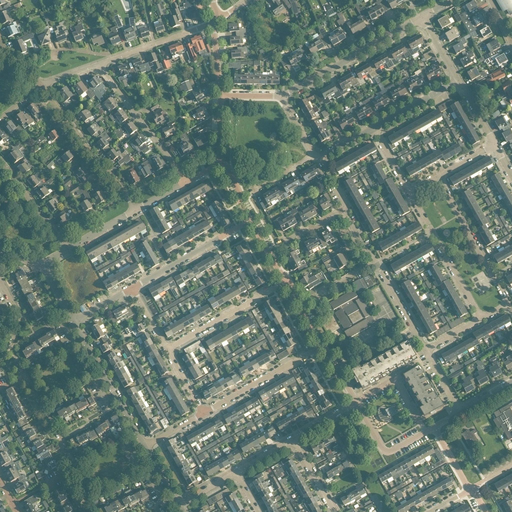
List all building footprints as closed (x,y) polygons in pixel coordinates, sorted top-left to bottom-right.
[(5,3),(4,0),(0,0),(0,5),(1,5),(3,10),(10,7),(8,2),(5,3)] [(185,0),(186,4),(183,4),(184,9),(195,8),(194,3),(198,3),(198,0),(185,0)] [(285,9),(284,8),(281,4),(279,1),(279,0),(271,0),(274,4),(275,4),(277,6),(272,10),(276,15),(280,13),(285,9)] [(286,0),(282,0),(289,9),(292,7),(286,0)] [(292,10),(294,15),(300,13),(298,10),(299,9),(297,4),(296,4),(295,0),(290,2),(292,7),(292,10)] [(374,9),(378,17),(381,15),(382,16),(383,15),(382,14),(384,13),(381,7),(384,5),(385,6),(381,0),(375,0),(377,2),(375,3),(377,7),(374,9)] [(392,9),(398,6),(394,0),(389,0),(387,1),(392,9)] [(511,0),(496,0),(503,11),(507,9),(510,14),(511,13),(511,0)] [(458,14),(462,21),(474,15),(476,14),(476,13),(475,14),(473,15),(472,12),(478,8),(476,6),(476,4),(475,1),(473,1),(471,2),(471,3),(466,6),(469,11),(459,16),(458,14)] [(170,19),(171,23),(173,28),(180,25),(179,22),(182,20),(181,18),(180,13),(176,4),(173,5),(175,11),(173,11),(171,12),(173,18),(170,19)] [(365,6),(360,9),(361,10),(365,17),(368,14),(372,20),(378,17),(374,9),(370,11),(368,7),(366,9),(365,6)] [(187,14),(185,14),(186,19),(188,19),(192,19),(192,20),(200,19),(199,14),(198,14),(197,9),(186,10),(187,14)] [(10,24),(14,23),(12,20),(10,21),(6,12),(4,13),(0,14),(0,17),(3,24),(7,23),(8,25),(10,24)] [(476,17),(474,15),(462,21),(469,34),(474,32),(476,31),(475,28),(473,29),(472,29),(469,23),(470,23),(474,21),(475,23),(477,26),(480,24),(481,24),(482,24),(485,22),(481,14),(476,17)] [(119,29),(123,27),(118,15),(114,17),(117,25),(119,29)] [(452,27),(449,21),(446,16),(439,20),(441,23),(440,24),(442,29),(448,25),(450,28),(449,28),(449,29),(452,27)] [(360,23),(356,26),(359,31),(366,27),(363,22),(362,19),(361,17),(360,17),(357,18),(360,23)] [(158,20),(159,24),(155,26),(157,33),(165,31),(162,23),(161,19),(158,20)] [(20,20),(14,23),(10,24),(12,27),(7,29),(9,34),(7,35),(8,38),(20,33),(17,26),(22,24),(20,20)] [(342,31),(345,29),(344,27),(341,22),(340,20),(337,22),(338,24),(342,31)] [(135,21),(130,22),(130,28),(124,30),(123,28),(122,29),(123,32),(127,42),(128,41),(137,38),(136,37),(136,36),(138,35),(137,31),(136,29),(135,23),(135,21)] [(54,32),(56,35),(59,42),(60,42),(60,43),(66,41),(65,39),(67,39),(66,37),(69,35),(63,22),(59,24),(60,26),(57,27),(58,31),(54,32)] [(353,35),(359,31),(356,26),(353,28),(350,23),(347,24),(347,25),(350,29),(353,35)] [(237,32),(237,35),(246,34),(246,29),(242,29),(241,27),(239,28),(239,24),(229,25),(230,32),(237,32)] [(77,32),(73,34),(76,42),(84,39),(82,36),(81,33),(85,32),(83,27),(82,25),(79,26),(75,28),(77,32)] [(117,34),(120,32),(119,29),(117,25),(115,25),(116,27),(110,29),(113,35),(108,37),(110,41),(110,40),(113,46),(121,42),(119,37),(118,37),(117,34)] [(137,28),(139,32),(140,31),(141,34),(143,38),(150,36),(147,29),(146,25),(138,28),(137,28)] [(42,46),(48,43),(51,42),(49,38),(53,37),(52,35),(50,30),(48,26),(44,28),(46,31),(45,32),(44,32),(42,33),(41,31),(37,33),(38,37),(40,41),(42,46)] [(106,39),(104,36),(100,26),(97,27),(100,34),(91,38),(92,40),(92,41),(94,45),(100,42),(101,45),(104,43),(103,40),(105,39),(106,39)] [(480,28),(476,31),(474,32),(476,35),(479,33),(480,33),(482,36),(483,38),(488,36),(492,34),(488,27),(485,29),(483,30),(482,27),(480,28)] [(339,42),(346,39),(339,28),(333,32),(334,32),(335,35),(339,42)] [(328,39),(326,36),(323,29),(320,31),(325,41),(328,39)] [(456,35),(453,30),(450,32),(445,34),(450,42),(459,36),(458,33),(458,34),(456,35)] [(322,42),(325,41),(320,31),(319,32),(320,34),(318,35),(319,36),(312,40),(318,51),(324,48),(320,40),(321,40),(322,42)] [(331,41),(332,43),(333,46),(339,42),(335,35),(334,32),(330,34),(326,36),(328,39),(329,38),(331,41)] [(23,40),(13,44),(16,50),(17,49),(19,55),(27,52),(23,43),(30,40),(28,34),(25,36),(20,38),(22,37),(23,40)] [(231,42),(230,42),(230,44),(231,44),(231,45),(236,45),(240,45),(240,44),(243,44),(243,41),(243,39),(247,39),(246,34),(237,35),(237,38),(235,38),(230,38),(231,42)] [(200,35),(195,37),(201,51),(202,54),(201,54),(201,56),(203,55),(208,53),(211,52),(208,45),(204,47),(203,42),(200,35)] [(419,36),(414,39),(418,46),(421,44),(424,49),(429,46),(426,40),(423,42),(420,35),(419,36)] [(191,45),(186,46),(193,62),(198,60),(195,53),(196,52),(197,53),(199,52),(200,55),(201,54),(202,54),(201,51),(195,37),(191,39),(192,41),(193,44),(191,45)] [(462,38),(459,40),(457,41),(459,44),(457,45),(453,47),(457,54),(460,53),(465,50),(463,46),(467,43),(465,40),(464,38),(462,38)] [(410,41),(408,42),(410,46),(411,48),(408,50),(412,56),(417,53),(417,52),(420,50),(418,46),(414,39),(411,41),(410,41)] [(304,43),(301,45),(305,52),(307,50),(308,50),(307,47),(308,47),(309,50),(311,53),(312,54),(318,51),(312,40),(309,42),(309,41),(305,43),(304,43)] [(489,44),(486,46),(490,53),(489,54),(491,57),(496,55),(498,54),(495,50),(496,50),(498,49),(500,48),(496,40),(493,42),(491,43),(489,44)] [(182,55),(182,54),(185,53),(184,50),(183,47),(181,43),(175,45),(178,53),(179,56),(182,55)] [(175,45),(169,48),(172,55),(173,57),(176,56),(176,58),(179,56),(178,53),(175,45)] [(293,53),(294,56),(298,62),(304,59),(302,56),(304,55),(304,56),(303,53),(305,52),(301,45),(299,47),(300,49),(293,53)] [(402,46),(396,49),(400,56),(403,54),(406,59),(412,56),(408,50),(406,51),(402,45),(402,46)] [(237,48),(238,48),(239,51),(237,51),(231,52),(232,59),(242,58),(244,58),(244,54),(244,53),(248,52),(247,47),(237,48)] [(393,51),(390,52),(392,56),(394,58),(391,60),(395,66),(400,63),(399,61),(402,59),(400,56),(396,49),(393,51)] [(464,55),(466,57),(460,61),(464,67),(467,66),(468,65),(472,63),(470,59),(474,57),(471,51),(466,53),(465,54),(463,55),(464,55)] [(155,53),(149,56),(151,62),(152,65),(154,65),(154,66),(156,70),(158,73),(162,71),(164,71),(161,64),(159,64),(157,58),(155,53)] [(491,57),(484,61),(487,65),(491,62),(492,65),(493,65),(494,64),(497,63),(499,67),(500,66),(502,68),(507,65),(506,62),(508,61),(504,54),(499,57),(498,55),(498,54),(496,55),(491,57)] [(386,64),(389,69),(395,66),(391,60),(388,61),(385,55),(384,56),(379,59),(383,66),(386,64)] [(290,56),(283,60),(287,66),(290,64),(289,64),(290,63),(292,66),(298,62),(294,56),(291,57),(290,56)] [(140,59),(133,62),(135,68),(135,69),(139,67),(140,71),(141,73),(147,71),(145,65),(142,65),(140,59)] [(380,67),(383,66),(379,59),(376,61),(376,60),(373,62),(376,68),(374,69),(377,76),(383,73),(380,67)] [(165,61),(162,62),(165,69),(171,67),(168,60),(166,61),(165,61)] [(430,67),(431,70),(435,77),(439,75),(442,74),(438,68),(440,66),(441,66),(438,62),(438,63),(439,64),(436,65),(434,66),(434,65),(430,67)] [(298,63),(289,67),(293,74),(301,69),(298,63)] [(130,70),(128,71),(127,70),(125,65),(118,68),(121,74),(123,77),(124,81),(125,80),(127,80),(133,77),(132,74),(130,70)] [(367,65),(362,69),(365,76),(369,74),(372,79),(374,78),(378,84),(381,83),(377,76),(374,69),(371,71),(368,65),(367,65)] [(435,77),(431,70),(430,67),(427,69),(425,67),(420,70),(423,76),(426,75),(429,81),(430,80),(435,77)] [(470,71),(467,73),(468,75),(469,80),(471,80),(472,81),(476,79),(478,77),(480,79),(487,76),(484,71),(479,74),(476,68),(470,71)] [(362,77),(365,76),(362,69),(359,70),(358,70),(356,72),(359,78),(356,79),(360,86),(365,83),(362,77)] [(412,76),(412,77),(418,87),(421,85),(424,84),(421,78),(423,76),(420,70),(414,73),(415,75),(412,77),(412,76)] [(479,84),(477,85),(479,89),(488,85),(505,76),(503,72),(502,73),(500,71),(496,73),(493,74),(494,77),(486,81),(485,79),(480,81),(481,82),(481,83),(479,84)] [(353,86),(354,89),(360,86),(356,79),(354,81),(353,79),(350,75),(344,79),(348,85),(351,84),(353,86)] [(418,87),(412,77),(412,76),(409,78),(408,76),(403,79),(402,80),(406,86),(409,85),(412,91),(413,90),(418,87)] [(93,79),(90,82),(93,86),(90,88),(96,95),(101,102),(104,99),(102,96),(102,95),(99,91),(103,89),(102,88),(104,86),(102,83),(99,79),(99,78),(98,78),(97,77),(93,79)] [(342,87),(339,89),(342,95),(348,92),(346,90),(350,88),(348,85),(344,79),(341,80),(338,82),(342,87)] [(400,88),(397,90),(401,97),(404,95),(407,94),(403,88),(406,86),(402,80),(397,83),(400,88)] [(181,84),(185,94),(193,91),(189,81),(181,84)] [(504,91),(498,94),(501,98),(505,96),(507,100),(511,98),(511,97),(509,92),(511,89),(511,85),(511,86),(509,82),(506,84),(501,86),(504,91)] [(96,95),(90,88),(88,90),(84,87),(81,83),(74,88),(77,92),(80,96),(86,92),(91,99),(96,95)] [(337,99),(342,95),(339,89),(336,90),(333,85),(332,85),(327,88),(331,95),(334,93),(337,99)] [(198,102),(201,101),(209,96),(204,88),(201,90),(200,87),(196,89),(193,91),(192,92),(198,102)] [(390,87),(385,90),(389,96),(391,94),(395,100),(401,97),(397,90),(393,92),(390,87)] [(72,96),(66,88),(59,93),(66,102),(71,98),(76,104),(78,103),(80,101),(76,95),(75,93),(72,96)] [(323,102),(324,105),(325,105),(330,102),(327,97),(331,95),(327,88),(324,90),(321,92),(324,97),(322,99),(321,99),(323,101),(323,102)] [(386,97),(389,96),(385,90),(379,93),(382,98),(379,100),(383,107),(387,105),(389,103),(386,97)] [(373,96),(368,99),(371,106),(374,104),(377,110),(378,110),(383,107),(379,100),(376,102),(373,96)] [(503,101),(500,102),(503,108),(506,107),(510,105),(511,104),(511,96),(511,97),(511,98),(507,100),(505,96),(501,98),(502,100),(503,101)] [(300,105),(302,110),(309,106),(308,103),(313,100),(311,97),(299,104),(299,105),(300,105)] [(115,102),(114,100),(112,98),(108,101),(104,104),(110,112),(114,109),(117,106),(118,106),(116,103),(117,103),(115,102)] [(363,104),(360,106),(361,109),(362,110),(366,117),(369,115),(372,113),(369,109),(369,107),(371,106),(368,99),(362,103),(363,104)] [(27,109),(36,120),(40,117),(38,114),(40,112),(39,110),(41,108),(39,105),(37,106),(35,102),(27,109)] [(461,108),(458,103),(454,105),(451,106),(451,107),(454,112),(461,108)] [(202,118),(208,115),(204,107),(200,110),(198,106),(191,110),(194,115),(195,115),(198,121),(201,119),(202,119),(202,118)] [(304,113),(306,116),(318,109),(316,106),(311,109),(309,106),(302,110),(304,113)] [(353,108),(350,109),(354,116),(357,114),(357,116),(360,120),(361,120),(366,117),(362,110),(361,109),(360,106),(357,108),(356,106),(353,108)] [(348,118),(344,119),(348,127),(352,125),(355,123),(351,117),(354,116),(350,109),(349,108),(344,111),(345,113),(348,118)] [(454,112),(457,118),(464,114),(461,108),(454,112)] [(92,117),(89,113),(90,112),(87,109),(77,117),(80,120),(82,118),(85,122),(90,118),(92,117)] [(161,124),(164,122),(165,122),(163,120),(164,120),(163,118),(160,114),(163,112),(161,109),(158,111),(154,114),(155,116),(153,118),(157,124),(160,122),(161,124)] [(314,114),(319,111),(318,109),(306,116),(307,118),(309,121),(316,118),(314,114)] [(122,123),(124,121),(128,118),(122,110),(117,114),(115,112),(116,111),(109,116),(113,121),(118,118),(122,123)] [(432,113),(437,120),(442,117),(438,110),(432,113)] [(22,126),(24,129),(28,126),(29,126),(34,122),(30,117),(29,116),(26,118),(25,116),(22,113),(16,118),(18,120),(17,120),(18,121),(22,126)] [(432,113),(427,116),(431,124),(437,120),(432,113)] [(467,119),(464,114),(457,118),(460,123),(467,119)] [(100,115),(95,120),(97,123),(98,124),(101,121),(102,122),(104,120),(103,118),(100,115)] [(503,129),(505,133),(511,129),(506,121),(509,120),(506,115),(504,117),(499,120),(495,122),(500,130),(503,129)] [(333,119),(335,123),(337,127),(338,127),(337,126),(339,124),(343,130),(343,129),(348,127),(344,119),(341,121),(338,116),(333,119)] [(425,127),(431,124),(427,116),(421,119),(425,127)] [(421,119),(416,122),(420,130),(425,127),(421,119)] [(460,123),(463,129),(470,125),(467,119),(460,123)] [(165,135),(167,138),(176,133),(172,125),(175,124),(173,120),(163,126),(167,124),(169,127),(163,130),(164,133),(164,134),(165,135)] [(313,128),(314,131),(326,124),(325,121),(320,124),(318,121),(311,125),(313,128)] [(5,126),(8,130),(10,134),(14,131),(17,136),(23,132),(19,126),(18,126),(19,127),(16,129),(11,122),(7,124),(8,125),(6,126),(5,126)] [(414,133),(420,130),(416,122),(410,126),(414,133)] [(92,136),(93,135),(97,132),(99,135),(104,131),(102,129),(100,130),(98,127),(99,127),(96,123),(93,125),(94,125),(92,127),(88,130),(92,136)] [(124,135),(123,134),(127,131),(130,135),(137,130),(135,128),(136,128),(133,123),(128,127),(126,124),(127,123),(114,133),(119,139),(124,135)] [(326,124),(314,131),(316,133),(318,136),(324,133),(328,130),(326,127),(328,126),(326,124)] [(203,146),(203,145),(208,142),(204,136),(208,134),(205,129),(206,128),(204,125),(196,129),(199,134),(193,137),(194,140),(195,139),(196,140),(195,141),(192,143),(194,148),(198,145),(199,147),(200,148),(203,146)] [(470,125),(463,129),(466,134),(474,130),(470,125)] [(410,126),(405,129),(409,136),(414,133),(410,126)] [(510,141),(511,145),(511,144),(511,128),(511,129),(505,133),(502,134),(507,143),(510,141)] [(399,132),(403,139),(409,136),(405,129),(399,132)] [(10,138),(8,136),(6,133),(4,135),(0,130),(0,142),(5,139),(7,141),(10,138)] [(328,130),(324,133),(318,136),(321,142),(320,142),(321,142),(331,136),(328,130)] [(467,136),(469,140),(477,136),(474,130),(466,134),(467,136)] [(50,135),(47,136),(49,139),(52,138),(54,141),(55,140),(59,138),(59,137),(55,131),(51,133),(49,134),(50,135)] [(103,150),(103,149),(108,146),(109,145),(106,141),(110,138),(109,136),(105,132),(103,134),(100,135),(101,136),(103,139),(101,140),(98,143),(98,144),(98,143),(103,149),(102,149),(103,150)] [(399,132),(394,135),(398,142),(403,139),(399,132)] [(181,139),(184,144),(180,146),(181,147),(177,150),(181,157),(189,153),(188,151),(194,148),(189,140),(185,133),(182,135),(184,138),(181,139)] [(391,142),(388,144),(392,150),(396,148),(394,144),(398,142),(394,135),(388,138),(391,142)] [(148,147),(146,144),(145,145),(144,144),(145,143),(146,142),(141,136),(137,139),(135,140),(133,141),(134,142),(132,143),(135,147),(137,146),(141,152),(142,152),(148,147)] [(473,145),(480,141),(477,136),(469,140),(470,141),(473,145)] [(371,154),(372,153),(377,151),(372,143),(367,147),(371,154)] [(20,144),(13,149),(11,151),(13,153),(9,156),(15,164),(24,157),(19,150),(22,148),(20,144)] [(458,145),(452,148),(456,155),(462,152),(458,145)] [(367,147),(361,150),(365,157),(371,154),(367,147)] [(450,158),(456,155),(452,148),(447,151),(450,158)] [(119,161),(128,155),(129,153),(127,150),(122,154),(119,151),(116,153),(114,149),(110,152),(107,155),(109,158),(111,156),(114,160),(117,158),(119,161)] [(360,160),(365,157),(361,150),(356,153),(360,160)] [(61,158),(57,162),(59,164),(64,160),(66,163),(69,162),(70,163),(73,161),(71,159),(74,157),(70,151),(62,158),(61,158)] [(438,161),(443,158),(441,154),(439,151),(434,154),(438,161)] [(445,161),(450,158),(447,151),(441,154),(443,158),(445,161)] [(356,153),(350,156),(354,163),(360,160),(356,153)] [(434,154),(428,157),(432,164),(438,161),(434,154)] [(119,161),(118,162),(120,166),(124,163),(125,162),(126,164),(127,163),(131,160),(130,158),(128,155),(119,161)] [(156,155),(150,159),(152,162),(154,167),(157,171),(164,167),(163,166),(166,164),(159,155),(156,157),(156,155)] [(349,166),(354,163),(350,156),(345,159),(349,166)] [(427,167),(432,164),(428,157),(423,160),(427,167)] [(488,169),(493,166),(492,164),(493,164),(488,157),(483,160),(488,169)] [(26,159),(23,161),(22,162),(23,165),(18,169),(23,175),(32,168),(28,163),(28,162),(26,159)] [(345,159),(339,162),(343,169),(349,166),(345,159)] [(421,170),(427,167),(423,160),(417,163),(421,170)] [(483,160),(477,163),(482,170),(483,172),(485,171),(484,169),(487,167),(488,169),(483,160)] [(52,161),(51,162),(47,166),(51,171),(53,170),(51,167),(55,164),(52,161)] [(140,171),(142,174),(145,178),(151,174),(148,168),(151,167),(148,161),(142,164),(144,169),(140,171)] [(339,162),(334,165),(338,173),(338,172),(340,175),(345,172),(343,169),(339,162)] [(416,174),(421,170),(417,163),(412,166),(416,174)] [(477,163),(472,166),(476,174),(482,170),(477,163)] [(374,172),(374,174),(381,169),(378,164),(371,168),(374,172)] [(315,166),(308,170),(313,179),(317,176),(318,179),(324,176),(321,169),(318,171),(315,166)] [(409,174),(410,177),(416,174),(412,166),(406,169),(409,174)] [(472,166),(466,169),(470,177),(476,174),(472,166)] [(83,168),(78,172),(75,174),(82,183),(87,179),(85,176),(88,173),(83,168)] [(139,181),(137,177),(135,173),(136,172),(134,169),(131,171),(132,174),(128,176),(132,185),(139,181)] [(385,175),(381,169),(374,174),(378,179),(385,175)] [(465,180),(470,177),(466,169),(461,173),(465,180)] [(304,179),(301,180),(305,187),(311,184),(309,181),(313,179),(308,170),(301,174),(304,179)] [(461,173),(455,176),(459,183),(465,180),(461,173)] [(34,177),(33,175),(30,177),(31,179),(28,181),(31,185),(32,185),(34,188),(37,186),(39,188),(45,183),(42,180),(41,181),(39,178),(40,177),(37,174),(34,177)] [(494,184),(501,180),(498,174),(491,178),(494,184)] [(381,185),(384,183),(388,180),(385,175),(378,179),(381,185)] [(459,183),(455,176),(450,179),(454,186),(459,183)] [(302,189),(305,187),(301,180),(299,182),(298,180),(296,177),(289,181),(294,189),(298,187),(299,190),(302,189)] [(72,182),(69,179),(62,184),(66,188),(72,182)] [(344,183),(347,189),(354,185),(354,184),(351,179),(344,183)] [(391,179),(388,180),(384,183),(387,189),(394,184),(391,179)] [(497,189),(504,185),(501,180),(494,184),(497,189)] [(97,200),(95,201),(97,205),(103,202),(104,202),(104,201),(105,200),(100,192),(98,187),(99,187),(96,181),(89,184),(93,191),(94,189),(97,194),(94,195),(97,200)] [(292,195),(290,192),(294,189),(289,181),(282,185),(285,190),(282,191),(286,198),(292,195)] [(208,182),(202,185),(206,193),(212,190),(208,182)] [(50,194),(48,191),(51,189),(50,188),(48,186),(46,183),(45,183),(39,188),(41,187),(42,189),(41,190),(37,193),(42,200),(46,196),(50,194)] [(387,189),(390,194),(397,190),(394,184),(387,189)] [(72,195),(77,191),(81,189),(81,188),(79,185),(71,190),(69,191),(72,195)] [(197,188),(201,196),(206,193),(202,185),(197,188)] [(347,189),(350,194),(358,190),(354,185),(347,189)] [(500,195),(508,191),(504,185),(497,189),(500,195)] [(83,194),(86,198),(87,200),(90,198),(85,188),(81,191),(83,194)] [(197,188),(191,192),(195,199),(201,196),(197,188)] [(277,188),(270,192),(275,200),(279,198),(280,201),(286,198),(282,191),(280,193),(277,188)] [(350,194),(353,200),(361,196),(358,190),(350,194)] [(390,194),(393,199),(400,195),(397,190),(390,194)] [(462,195),(465,200),(473,196),(469,190),(467,192),(462,195)] [(500,195),(503,200),(511,196),(508,191),(500,195)] [(195,199),(191,192),(186,195),(190,202),(195,199)] [(263,202),(260,204),(264,210),(267,209),(269,207),(270,207),(273,206),(276,203),(275,200),(270,192),(263,196),(265,199),(266,201),(263,202)] [(51,202),(47,206),(52,213),(58,208),(55,204),(58,202),(59,202),(61,200),(59,199),(56,195),(56,194),(51,198),(50,199),(51,202)] [(319,202),(321,206),(323,211),(330,207),(327,202),(330,200),(327,194),(321,197),(322,200),(319,202)] [(186,195),(180,198),(184,205),(190,202),(186,195)] [(393,199),(389,202),(393,207),(396,205),(403,201),(400,195),(393,199)] [(353,200),(357,205),(364,201),(361,196),(353,200)] [(465,200),(468,206),(476,201),(473,196),(465,200)] [(507,206),(511,202),(511,198),(511,196),(503,200),(507,206)] [(179,208),(184,205),(180,198),(175,201),(179,208)] [(83,210),(84,209),(85,212),(92,208),(88,201),(85,203),(81,205),(83,209),(83,210)] [(169,204),(171,207),(172,210),(173,212),(179,208),(175,201),(169,204)] [(211,205),(213,210),(214,211),(222,207),(218,201),(211,205)] [(305,210),(310,218),(317,214),(314,209),(317,208),(313,201),(307,205),(309,208),(305,210)] [(360,211),(367,207),(364,201),(357,205),(360,211)] [(396,205),(393,207),(396,213),(399,210),(407,206),(403,201),(396,205)] [(476,201),(468,206),(472,211),(479,207),(476,201)] [(410,212),(407,206),(399,210),(402,216),(410,212)] [(153,217),(160,213),(157,207),(150,212),(153,217)] [(214,211),(217,216),(225,212),(222,207),(214,211)] [(299,207),(293,211),(297,217),(299,215),(303,222),(310,218),(305,210),(301,212),(299,207)] [(360,211),(363,216),(370,212),(367,207),(360,211)] [(472,211),(475,217),(482,212),(479,207),(472,211)] [(59,212),(57,213),(57,214),(59,216),(61,218),(63,221),(60,223),(62,226),(70,220),(68,217),(69,216),(69,215),(69,214),(68,214),(67,214),(66,214),(64,212),(62,209),(59,212)] [(285,219),(290,227),(297,223),(294,219),(297,217),(293,211),(287,214),(289,217),(285,219)] [(217,216),(220,222),(228,218),(225,212),(217,216)] [(363,216),(366,222),(373,218),(370,212),(363,216)] [(475,217),(478,222),(485,218),(482,212),(475,217)] [(160,213),(153,217),(156,223),(164,219),(160,213)] [(205,218),(200,221),(201,224),(206,232),(208,231),(211,229),(211,227),(209,225),(205,218)] [(231,223),(228,218),(220,222),(224,227),(231,223)] [(280,218),(278,219),(274,221),(277,228),(280,226),(283,231),(290,227),(285,219),(281,221),(280,218)] [(366,222),(369,228),(377,223),(373,218),(366,222)] [(485,218),(478,222),(481,227),(485,225),(488,223),(485,218)] [(164,219),(156,223),(159,228),(167,224),(164,219)] [(206,232),(201,224),(200,221),(197,223),(199,225),(196,227),(200,235),(204,233),(204,234),(206,232)] [(138,223),(136,225),(140,233),(146,229),(142,222),(138,224),(138,223)] [(380,229),(377,223),(369,228),(372,233),(377,231),(380,229)] [(416,233),(422,230),(417,223),(412,226),(416,233)] [(167,224),(159,228),(162,234),(170,230),(167,224)] [(140,233),(136,225),(134,226),(131,228),(135,236),(140,233)] [(485,225),(481,227),(478,229),(481,235),(488,231),(485,225)] [(412,226),(406,229),(411,236),(416,233),(412,226)] [(196,227),(190,230),(195,239),(197,237),(200,235),(196,227)] [(127,230),(125,231),(130,239),(135,236),(131,228),(127,230)] [(405,239),(411,236),(406,229),(401,232),(405,239)] [(190,230),(185,234),(189,241),(193,239),(193,240),(195,239),(190,230)] [(331,235),(328,230),(321,234),(324,238),(327,242),(330,240),(331,243),(337,240),(333,234),(331,235)] [(124,242),(130,239),(125,231),(123,232),(123,233),(120,235),(124,242)] [(488,231),(481,235),(484,240),(491,236),(488,231)] [(399,242),(405,239),(401,232),(395,235),(399,242)] [(189,241),(185,234),(179,237),(184,245),(186,244),(186,243),(189,241)] [(124,242),(120,235),(116,236),(114,237),(119,245),(124,242)] [(394,246),(399,242),(395,235),(390,238),(394,246)] [(317,236),(311,240),(315,249),(319,247),(320,249),(326,246),(322,240),(320,241),(317,236)] [(491,236),(484,240),(487,246),(494,242),(491,236)] [(112,239),(109,241),(113,248),(115,251),(120,248),(119,245),(114,237),(112,238),(112,239)] [(179,237),(174,240),(178,247),(182,245),(182,246),(184,245),(179,237)] [(388,249),(394,246),(390,238),(384,241),(388,249)] [(174,240),(168,243),(173,251),(175,250),(175,249),(178,247),(174,240)] [(312,251),(315,249),(311,240),(304,243),(307,248),(305,250),(308,256),(314,253),(312,251)] [(113,248),(109,241),(105,243),(105,242),(103,243),(108,251),(113,248)] [(383,252),(388,249),(384,241),(379,245),(383,252)] [(139,246),(143,252),(150,247),(147,242),(142,244),(139,246)] [(108,251),(103,243),(101,244),(101,245),(98,247),(102,254),(108,251)] [(171,252),(173,251),(168,243),(163,246),(167,254),(168,253),(167,253),(171,252)] [(239,252),(239,254),(247,249),(244,244),(236,248),(239,252)] [(429,244),(424,247),(428,254),(434,251),(429,244)] [(102,254),(98,247),(94,249),(94,248),(92,249),(97,258),(102,254)] [(150,247),(143,252),(146,257),(153,253),(150,247)] [(286,257),(290,264),(299,259),(296,255),(299,253),(296,247),(290,251),(291,254),(286,257)] [(423,257),(428,254),(424,247),(418,250),(423,257)] [(92,249),(90,251),(87,253),(91,261),(97,258),(92,249)] [(239,254),(243,259),(250,255),(247,249),(239,254)] [(334,259),(337,265),(340,269),(348,265),(341,253),(341,254),(339,252),(340,252),(339,250),(339,251),(338,250),(321,259),(327,270),(330,268),(327,263),(334,259)] [(418,250),(413,253),(417,260),(423,257),(418,250)] [(504,260),(509,257),(505,250),(499,253),(504,260)] [(146,257),(149,263),(156,258),(153,253),(146,257)] [(213,257),(217,264),(218,264),(220,266),(224,264),(223,261),(218,253),(213,257)] [(412,264),(417,260),(413,253),(407,256),(412,264)] [(504,260),(499,253),(494,256),(498,264),(504,260)] [(250,255),(243,259),(246,265),(253,260),(250,255)] [(406,267),(411,264),(412,264),(407,256),(402,259),(406,267)] [(207,260),(212,267),(217,264),(213,257),(207,260)] [(159,264),(156,258),(149,263),(152,268),(159,264)] [(299,259),(290,264),(294,271),(299,268),(301,271),(307,267),(304,261),(301,263),(299,259)] [(401,270),(406,267),(402,259),(396,263),(401,270)] [(206,270),(212,267),(207,260),(202,263),(206,270)] [(246,265),(249,270),(256,266),(253,260),(246,265)] [(85,261),(66,271),(73,285),(74,284),(78,293),(72,296),(77,307),(88,301),(86,299),(88,298),(85,290),(97,284),(94,277),(92,278),(87,269),(89,268),(85,261)] [(201,273),(206,270),(202,263),(196,266),(201,273)] [(391,266),(395,273),(401,270),(396,263),(391,266)] [(141,271),(139,268),(138,265),(136,264),(131,267),(135,274),(141,271)] [(14,280),(11,281),(13,285),(19,282),(18,281),(27,276),(29,276),(28,274),(26,275),(23,270),(21,271),(18,266),(13,269),(15,272),(12,274),(14,278),(13,279),(14,280)] [(196,266),(191,269),(195,277),(201,273),(196,266)] [(249,270),(252,276),(259,271),(256,266),(249,270)] [(432,275),(439,271),(436,266),(429,270),(432,275)] [(130,278),(135,274),(131,267),(125,270),(130,278)] [(190,280),(195,277),(191,269),(186,272),(190,280)] [(125,270),(120,273),(124,281),(130,278),(125,270)] [(259,271),(252,276),(250,277),(251,278),(252,279),(253,278),(255,281),(262,277),(259,271)] [(432,275),(435,281),(443,277),(439,271),(432,275)] [(184,283),(190,280),(186,272),(180,275),(184,283)] [(314,288),(313,287),(327,280),(324,276),(322,272),(316,276),(312,278),(310,274),(303,278),(304,279),(300,281),(304,288),(305,288),(308,286),(310,290),(314,288)] [(21,286),(29,282),(27,279),(31,276),(29,273),(28,274),(29,276),(27,276),(18,281),(19,282),(21,286)] [(120,273),(115,276),(119,284),(124,281),(120,273)] [(174,279),(179,286),(184,283),(180,275),(174,279)] [(363,278),(360,280),(365,290),(369,287),(369,288),(374,285),(373,283),(376,282),(374,279),(373,278),(373,277),(372,275),(369,276),(368,275),(363,278)] [(119,284),(115,276),(109,279),(113,287),(119,284)] [(258,287),(261,285),(266,282),(262,277),(255,281),(258,287)] [(439,286),(441,285),(446,282),(443,277),(435,281),(439,286)] [(172,278),(166,281),(170,288),(172,291),(175,297),(177,296),(178,295),(175,289),(177,288),(176,285),(174,282),(172,278)] [(103,282),(105,286),(108,290),(113,287),(109,279),(103,282)] [(365,290),(360,280),(359,279),(352,283),(355,288),(359,294),(365,290)] [(441,285),(445,290),(452,286),(449,280),(446,282),(441,285)] [(170,288),(166,281),(160,284),(165,292),(170,288)] [(236,284),(237,286),(241,294),(247,291),(241,281),(236,284)] [(402,285),(405,291),(412,286),(409,281),(406,283),(402,285)] [(21,286),(23,289),(16,293),(18,297),(24,294),(23,292),(32,287),(32,288),(34,287),(33,285),(31,286),(29,282),(21,286)] [(160,284),(155,287),(159,295),(165,292),(160,284)] [(235,284),(230,287),(232,290),(236,297),(241,294),(237,286),(237,287),(235,284)] [(26,298),(34,294),(32,290),(36,288),(34,285),(33,285),(34,287),(32,288),(32,287),(23,292),(24,294),(26,298)] [(415,292),(412,286),(405,291),(408,296),(415,292)] [(445,290),(448,296),(455,291),(452,286),(445,290)] [(155,287),(149,291),(154,298),(155,301),(161,297),(159,295),(155,287)] [(236,297),(232,290),(230,287),(225,290),(226,293),(230,300),(236,297)] [(370,327),(369,326),(372,324),(375,322),(371,315),(361,298),(359,299),(354,290),(330,304),(334,310),(336,309),(337,312),(335,313),(346,331),(344,332),(348,339),(355,334),(370,327)] [(448,296),(451,301),(458,297),(455,291),(448,296)] [(408,296),(411,302),(418,297),(415,292),(408,296)] [(219,306),(225,303),(221,296),(219,293),(214,296),(215,299),(219,306)] [(226,293),(221,296),(225,303),(230,300),(226,293)] [(38,300),(41,298),(40,296),(36,298),(34,294),(26,298),(28,301),(24,303),(25,305),(28,304),(37,299),(38,300)] [(422,303),(418,297),(411,302),(414,307),(422,303)] [(449,305),(452,304),(454,307),(461,302),(458,297),(451,301),(448,303),(449,305)] [(25,305),(26,307),(29,305),(31,310),(39,305),(37,302),(41,300),(41,298),(38,300),(37,299),(28,304),(25,305)] [(210,302),(211,305),(214,309),(219,306),(215,299),(210,302)] [(265,304),(268,310),(276,305),(275,303),(274,303),(272,300),(265,304)] [(454,307),(457,312),(464,308),(461,302),(454,307)] [(414,307),(417,313),(425,308),(422,303),(414,307)] [(43,311),(46,310),(45,308),(42,310),(39,305),(31,310),(33,313),(30,315),(31,317),(33,315),(34,316),(42,311),(43,311)] [(200,305),(195,308),(195,309),(197,311),(201,319),(206,316),(202,308),(200,305)] [(208,305),(202,308),(206,316),(212,313),(208,305)] [(277,307),(276,305),(268,310),(271,315),(278,311),(276,307),(277,307)] [(125,306),(119,309),(123,316),(126,314),(127,316),(128,318),(129,317),(134,315),(130,309),(130,310),(128,311),(125,307),(125,306)] [(428,314),(425,308),(417,313),(421,318),(428,314)] [(460,318),(462,316),(467,313),(464,308),(457,312),(460,318)] [(114,324),(121,320),(124,318),(123,316),(119,309),(113,312),(115,316),(114,317),(114,316),(111,318),(112,320),(114,324)] [(49,315),(47,311),(46,310),(43,311),(42,311),(34,316),(33,315),(31,317),(32,318),(34,317),(37,321),(44,317),(45,318),(44,318),(44,319),(50,315),(49,315)] [(195,322),(201,319),(197,311),(191,315),(195,322)] [(280,314),(278,311),(271,315),(274,320),(282,316),(281,314),(280,314)] [(421,318),(424,324),(431,319),(428,314),(421,318)] [(190,325),(195,322),(191,315),(186,318),(190,325)] [(501,318),(505,325),(510,322),(506,315),(501,318)] [(276,324),(277,326),(284,322),(282,318),(283,318),(282,316),(274,320),(271,322),(272,326),(276,324)] [(93,321),(94,322),(94,323),(95,322),(97,325),(91,328),(94,334),(101,330),(105,328),(99,317),(93,321)] [(257,323),(254,318),(251,319),(250,317),(250,318),(247,320),(246,319),(244,320),(249,328),(251,333),(254,331),(251,327),(254,325),(254,324),(257,323)] [(190,325),(186,318),(180,321),(184,328),(190,325)] [(501,318),(495,321),(499,329),(505,325),(501,318)] [(434,325),(431,319),(424,324),(427,329),(434,325)] [(243,331),(249,328),(244,320),(242,321),(242,322),(239,324),(243,331)] [(179,331),(184,328),(180,321),(175,324),(179,331)] [(494,332),(499,329),(495,321),(490,324),(494,332)] [(277,326),(280,331),(288,327),(287,325),(286,325),(284,322),(277,326)] [(133,325),(125,330),(128,335),(130,334),(133,332),(136,330),(138,334),(139,336),(146,333),(144,330),(145,330),(142,324),(137,326),(136,327),(135,324),(136,324),(135,324),(133,325)] [(173,335),(179,331),(175,324),(169,327),(173,335)] [(243,331),(239,324),(236,326),(235,325),(233,326),(238,334),(243,331)] [(490,324),(484,328),(488,335),(494,332),(490,324)] [(173,335),(169,327),(168,325),(162,328),(168,338),(173,335)] [(430,335),(434,332),(437,331),(434,325),(427,329),(430,335)] [(238,334),(233,326),(231,327),(232,328),(228,330),(232,337),(238,334)] [(283,337),(291,333),(289,329),(288,327),(280,331),(278,333),(281,338),(283,337)] [(484,328),(479,331),(483,338),(484,341),(490,338),(488,335),(484,328)] [(48,329),(46,330),(48,333),(49,332),(53,341),(54,341),(56,343),(57,343),(57,341),(60,340),(58,336),(54,329),(49,331),(48,329)] [(49,332),(48,333),(46,330),(44,331),(46,334),(43,336),(49,346),(48,344),(52,342),(54,345),(56,343),(54,341),(53,341),(49,332)] [(101,330),(94,334),(98,340),(102,338),(102,339),(103,342),(109,339),(105,332),(103,333),(101,330)] [(234,340),(232,337),(228,330),(225,332),(224,331),(222,333),(227,340),(228,343),(234,340)] [(473,334),(475,337),(477,341),(483,338),(479,331),(473,334)] [(137,339),(140,345),(143,343),(150,339),(147,333),(140,338),(137,339)] [(227,340),(222,333),(220,334),(221,334),(217,336),(221,344),(227,340)] [(293,336),(291,333),(283,337),(286,342),(294,338),(293,336)] [(37,336),(36,337),(38,340),(38,339),(43,348),(45,351),(47,350),(46,348),(49,346),(43,336),(39,339),(37,336)] [(221,344),(217,336),(214,338),(213,338),(211,339),(216,347),(221,344)] [(36,342),(33,344),(37,351),(42,349),(43,351),(44,351),(44,352),(45,351),(43,348),(38,339),(38,340),(36,337),(34,338),(36,342)] [(479,344),(477,341),(475,337),(469,340),(473,347),(479,344)] [(292,346),(295,345),(297,344),(297,343),(295,340),(296,340),(294,338),(286,342),(290,348),(287,349),(286,350),(289,356),(292,354),(292,355),(296,352),(294,349),(292,346)] [(109,339),(103,342),(104,342),(106,344),(100,347),(104,353),(110,350),(111,352),(114,351),(110,345),(112,344),(109,339)] [(150,339),(143,343),(140,345),(143,350),(146,348),(146,349),(153,344),(150,339)] [(207,351),(210,350),(216,347),(211,339),(209,340),(210,341),(207,342),(206,342),(206,343),(207,344),(204,345),(207,351)] [(363,390),(367,388),(418,359),(407,339),(352,371),(363,390)] [(469,340),(464,343),(468,350),(473,347),(469,340)] [(27,343),(25,344),(27,347),(28,347),(32,356),(33,355),(35,358),(36,357),(34,353),(37,351),(33,344),(29,346),(27,343)] [(468,350),(464,343),(458,346),(462,353),(468,350)] [(33,358),(33,359),(35,358),(33,355),(32,356),(28,347),(27,347),(25,344),(23,345),(26,349),(22,351),(28,361),(33,358)] [(153,344),(146,349),(149,354),(157,350),(153,344)] [(463,354),(462,353),(458,346),(453,349),(457,357),(463,354)] [(452,360),(457,357),(453,349),(447,352),(452,360)] [(151,356),(152,360),(160,355),(157,350),(149,354),(147,356),(148,358),(151,356)] [(267,354),(271,361),(276,358),(272,351),(267,354)] [(107,357),(110,362),(117,357),(114,352),(111,354),(106,356),(107,357)] [(442,356),(446,363),(449,361),(451,364),(453,363),(452,360),(447,352),(442,356)] [(511,353),(508,356),(501,359),(508,370),(511,367),(511,353)] [(190,354),(187,355),(183,358),(186,363),(193,359),(190,354)] [(265,364),(271,361),(267,354),(261,357),(265,364)] [(160,355),(152,360),(155,365),(163,361),(160,355)] [(492,363),(491,363),(493,367),(489,369),(492,373),(494,377),(497,376),(501,373),(498,367),(502,365),(501,364),(498,359),(498,360),(496,356),(491,359),(491,360),(492,363)] [(110,362),(113,367),(120,362),(117,357),(110,362)] [(260,367),(265,364),(261,357),(256,360),(260,367)] [(193,359),(186,363),(189,369),(196,365),(199,363),(196,358),(193,359)] [(476,378),(478,381),(480,385),(489,381),(485,374),(486,373),(488,373),(486,370),(484,366),(480,359),(476,362),(478,366),(476,367),(479,371),(478,372),(479,374),(480,376),(476,378)] [(254,371),(260,367),(256,360),(250,363),(254,371)] [(166,366),(163,361),(155,365),(159,370),(166,366)] [(113,367),(116,372),(123,368),(120,362),(113,367)] [(301,366),(304,370),(304,371),(311,368),(308,362),(301,366)] [(245,366),(249,374),(254,371),(250,363),(245,366)] [(199,370),(196,365),(189,369),(192,374),(199,370)] [(158,382),(169,376),(167,373),(169,372),(166,366),(159,370),(162,376),(161,377),(161,378),(160,378),(161,380),(158,382)] [(243,377),(249,374),(245,366),(239,370),(240,371),(241,373),(243,376),(243,377)] [(401,377),(411,393),(424,417),(444,406),(421,366),(401,377)] [(119,377),(126,373),(123,368),(116,372),(119,377)] [(304,371),(307,377),(314,373),(311,368),(304,371)] [(199,370),(192,374),(194,377),(193,377),(193,378),(194,380),(195,380),(196,380),(203,376),(206,374),(202,369),(199,370)] [(230,377),(234,384),(240,381),(239,379),(240,378),(240,379),(241,378),(236,370),(229,374),(230,377)] [(459,371),(453,375),(447,378),(449,381),(461,374),(459,371)] [(119,377),(122,383),(129,378),(126,373),(119,377)] [(307,377),(305,378),(308,384),(310,382),(317,378),(314,373),(307,377)] [(291,375),(286,378),(290,385),(292,389),(297,386),(295,382),(294,379),(291,375)] [(467,393),(468,392),(474,389),(472,385),(475,383),(476,383),(475,382),(475,381),(473,378),(471,375),(465,379),(463,380),(465,384),(463,385),(465,390),(467,393)] [(166,388),(174,384),(171,379),(170,379),(169,376),(158,382),(159,382),(160,384),(161,384),(163,383),(166,388)] [(229,387),(234,384),(230,377),(225,380),(229,387)] [(124,388),(132,384),(129,378),(122,383),(125,388),(124,388)] [(285,388),(290,385),(286,378),(281,381),(285,388)] [(310,382),(313,387),(320,384),(317,378),(310,382)] [(144,383),(146,388),(148,387),(144,379),(139,382),(140,385),(144,383)] [(225,380),(219,383),(223,391),(229,387),(225,380)] [(281,390),(285,388),(281,381),(275,384),(279,391),(280,393),(283,392),(281,390)] [(223,391),(219,383),(214,387),(218,394),(223,391)] [(174,384),(166,388),(169,394),(177,390),(174,384)] [(207,387),(208,390),(212,397),(218,394),(214,387),(212,384),(207,387)] [(279,391),(275,384),(270,387),(274,394),(279,391)] [(313,387),(316,393),(323,389),(320,384),(313,387)] [(3,398),(4,400),(7,398),(8,398),(16,393),(17,394),(19,393),(16,386),(5,392),(7,395),(3,398)] [(127,392),(130,397),(137,393),(134,387),(131,389),(127,392)] [(268,397),(274,394),(270,387),(264,390),(268,397)] [(323,389),(316,393),(314,394),(317,399),(319,398),(326,394),(323,389)] [(169,394),(173,399),(180,395),(177,390),(169,394)] [(207,400),(212,397),(208,390),(203,393),(202,392),(199,394),(202,400),(205,398),(207,400)] [(270,400),(268,397),(264,390),(259,393),(260,395),(258,396),(260,399),(263,404),(270,400)] [(7,398),(4,400),(5,401),(8,405),(18,400),(16,396),(20,394),(19,393),(17,394),(16,393),(8,398),(7,398)] [(133,402),(140,398),(137,393),(130,397),(133,402)] [(90,407),(92,410),(94,409),(92,406),(96,403),(92,396),(89,398),(86,394),(85,395),(87,398),(86,398),(91,407),(90,407)] [(319,398),(322,403),(329,400),(326,394),(319,398)] [(85,399),(80,402),(84,409),(88,407),(90,411),(92,410),(90,407),(91,407),(86,398),(87,398),(85,395),(83,395),(85,399)] [(180,395),(173,399),(176,405),(183,401),(180,395)] [(133,402),(136,408),(143,403),(140,398),(133,402)] [(256,398),(251,402),(255,408),(260,405),(256,398)] [(75,403),(74,404),(79,412),(78,412),(80,415),(82,414),(80,411),(84,409),(80,402),(77,403),(75,399),(73,400),(75,403)] [(25,404),(23,402),(21,404),(18,400),(8,405),(6,406),(9,411),(12,409),(13,410),(21,405),(22,406),(25,404)] [(71,401),(73,404),(69,407),(73,414),(76,412),(78,416),(80,415),(78,412),(79,412),(74,404),(75,403),(73,400),(71,401)] [(329,400),(322,403),(319,405),(323,410),(332,405),(329,400)] [(176,405),(179,410),(186,406),(183,401),(176,405)] [(249,411),(255,408),(251,402),(245,405),(249,411)] [(143,403),(136,408),(139,413),(146,408),(143,403)] [(13,411),(16,416),(24,411),(22,408),(25,406),(25,404),(22,406),(21,405),(13,410),(12,409),(9,411),(10,413),(13,411)] [(62,404),(61,405),(63,408),(63,409),(68,417),(67,418),(68,420),(70,419),(69,417),(71,417),(70,416),(73,414),(69,407),(67,404),(64,405),(63,404),(62,404)] [(56,409),(55,409),(61,419),(65,417),(67,421),(68,420),(67,418),(68,417),(63,409),(63,408),(61,405),(60,406),(60,407),(56,409)] [(244,414),(249,411),(245,405),(240,408),(244,414)] [(494,413),(497,418),(493,420),(497,428),(501,426),(509,440),(511,438),(511,411),(508,405),(494,413)] [(189,412),(186,406),(179,410),(182,416),(189,412)] [(302,407),(304,409),(308,416),(313,413),(309,406),(304,409),(302,407)] [(308,416),(304,409),(302,407),(297,410),(298,412),(302,419),(308,416)] [(396,413),(393,407),(387,410),(386,409),(384,408),(382,408),(381,408),(379,410),(379,411),(379,413),(379,415),(380,416),(380,418),(382,420),(384,421),(385,422),(387,422),(388,422),(390,421),(390,419),(390,417),(390,416),(396,413)] [(139,413),(142,418),(149,414),(146,408),(139,413)] [(240,408),(235,411),(238,418),(244,414),(240,408)] [(18,419),(13,421),(14,423),(17,421),(18,422),(26,417),(27,418),(30,416),(31,415),(29,412),(25,414),(24,411),(16,416),(18,419)] [(240,420),(238,418),(235,411),(229,414),(233,421),(235,423),(240,420)] [(116,426),(118,429),(120,428),(117,424),(120,422),(115,412),(112,414),(113,416),(112,417),(110,414),(108,415),(110,418),(111,418),(115,426),(116,426)] [(297,422),(302,419),(298,412),(293,416),(297,422)] [(145,423),(152,419),(149,414),(142,418),(145,423)] [(233,421),(229,414),(224,417),(228,424),(233,421)] [(108,415),(107,416),(109,420),(105,422),(110,429),(112,432),(118,429),(116,426),(115,426),(111,418),(110,418),(108,415)] [(17,421),(14,423),(15,424),(18,423),(21,427),(29,423),(27,419),(31,417),(30,416),(27,418),(26,417),(18,422),(17,421)] [(292,425),(297,422),(293,416),(288,419),(292,425)] [(152,419),(145,423),(147,428),(155,424),(154,421),(156,420),(155,418),(152,419)] [(223,432),(221,429),(221,428),(223,426),(222,424),(220,419),(214,423),(218,429),(219,432),(220,433),(223,432)] [(286,429),(292,425),(288,419),(282,422),(286,429)] [(110,429),(105,422),(101,424),(100,421),(98,422),(100,425),(105,434),(106,433),(107,437),(109,436),(107,431),(110,429)] [(100,425),(98,422),(96,423),(98,427),(95,429),(101,440),(106,437),(107,437),(106,433),(105,434),(100,425)] [(281,432),(286,429),(282,422),(277,425),(281,432)] [(209,426),(213,432),(218,429),(214,423),(209,426)] [(24,433),(21,435),(22,437),(25,435),(25,434),(34,429),(33,429),(36,427),(35,425),(31,427),(30,424),(25,427),(22,429),(24,433)] [(158,429),(155,424),(147,428),(146,429),(146,430),(146,429),(149,434),(150,433),(150,434),(153,432),(155,435),(160,432),(158,429)] [(203,429),(207,435),(208,438),(214,435),(213,432),(209,426),(203,429)] [(27,436),(29,439),(37,435),(35,430),(37,429),(36,427),(33,429),(34,429),(25,434),(25,435),(22,437),(23,438),(27,436)] [(273,427),(267,430),(271,437),(276,434),(274,430),(273,427)] [(88,428),(86,429),(88,432),(87,432),(92,441),(94,444),(95,443),(93,440),(98,437),(94,430),(90,432),(88,428)] [(271,437),(267,430),(266,428),(260,431),(262,433),(266,440),(271,437)] [(88,432),(86,429),(85,430),(86,433),(82,435),(86,443),(89,441),(92,445),(94,444),(92,441),(87,432),(88,432)] [(202,439),(207,435),(203,429),(198,432),(202,439)] [(468,430),(466,431),(462,434),(469,446),(471,445),(471,446),(479,441),(477,439),(474,434),(477,433),(475,429),(470,432),(469,431),(468,430)] [(202,439),(198,432),(192,435),(196,442),(198,444),(200,443),(203,441),(202,439)] [(77,433),(75,434),(76,437),(81,446),(80,446),(82,449),(84,449),(83,448),(88,445),(86,443),(82,435),(79,437),(77,433)] [(262,433),(256,437),(260,443),(266,440),(262,433)] [(78,446),(80,450),(82,449),(80,446),(81,446),(76,437),(75,434),(73,435),(75,438),(70,440),(75,448),(78,446)] [(32,444),(29,446),(29,447),(33,446),(32,445),(41,440),(41,439),(44,438),(43,436),(39,438),(37,435),(29,439),(32,444)] [(198,444),(196,442),(192,435),(187,438),(192,447),(198,444)] [(330,444),(333,448),(338,445),(332,435),(327,438),(331,444),(330,444)] [(255,446),(260,443),(256,437),(251,440),(255,446)] [(35,447),(36,450),(44,445),(42,441),(45,439),(44,438),(41,439),(41,440),(32,445),(33,446),(29,447),(30,449),(35,447)] [(327,438),(322,441),(325,447),(330,444),(331,444),(327,438)] [(165,444),(168,449),(176,444),(173,439),(165,444)] [(246,443),(249,450),(255,446),(251,440),(246,443)] [(320,450),(325,447),(322,441),(316,444),(320,450)] [(244,453),(249,450),(246,443),(240,446),(244,453)] [(179,450),(176,444),(168,449),(171,454),(179,450)] [(320,450),(316,444),(311,447),(312,449),(315,453),(319,451),(320,450)] [(35,454),(36,456),(38,455),(39,457),(40,456),(40,455),(49,450),(49,451),(54,448),(52,445),(46,448),(44,445),(36,450),(38,453),(35,454)] [(431,446),(426,449),(429,456),(435,453),(438,459),(440,461),(444,459),(443,456),(439,450),(438,448),(434,451),(431,446)] [(1,454),(0,454),(0,455),(0,454),(0,461),(10,456),(7,451),(9,450),(7,447),(5,448),(2,450),(3,453),(2,454),(1,454),(2,454),(1,454)] [(424,459),(429,456),(426,449),(421,452),(424,459)] [(38,455),(36,456),(37,457),(38,459),(39,459),(42,457),(44,460),(52,456),(49,451),(49,450),(40,455),(40,456),(39,457),(38,455)] [(179,450),(171,454),(174,459),(182,455),(179,450)] [(226,457),(230,464),(236,461),(232,454),(230,450),(224,453),(226,457)] [(232,454),(236,461),(241,458),(237,451),(232,454)] [(419,462),(424,459),(421,452),(415,455),(419,462)] [(230,464),(226,457),(224,453),(222,454),(223,456),(220,458),(221,460),(225,467),(230,464)] [(44,460),(41,461),(41,462),(44,466),(45,466),(46,467),(47,466),(56,461),(56,462),(61,459),(62,459),(60,455),(54,458),(53,459),(52,456),(44,460)] [(177,465),(185,460),(182,455),(174,459),(177,465)] [(415,455),(410,459),(414,465),(419,462),(415,455)] [(10,456),(0,461),(0,462),(1,464),(1,465),(2,466),(1,466),(2,466),(2,467),(4,465),(5,467),(11,464),(14,463),(10,456)] [(225,467),(221,460),(220,458),(219,458),(214,461),(216,463),(220,470),(225,467)] [(286,464),(288,469),(295,465),(292,460),(290,461),(288,458),(281,462),(283,465),(286,464)] [(346,458),(340,461),(342,464),(345,470),(351,467),(350,465),(347,461),(346,459),(346,458)] [(45,466),(44,466),(45,469),(49,467),(51,470),(64,463),(63,463),(61,459),(56,462),(56,461),(47,466),(46,467),(45,466)] [(180,470),(188,465),(190,464),(187,459),(185,460),(177,465),(180,470)] [(408,468),(414,465),(410,459),(405,462),(408,468)] [(440,461),(434,465),(436,468),(442,465),(446,462),(444,459),(440,461)] [(403,471),(408,468),(405,462),(399,465),(403,471)] [(213,464),(210,466),(214,473),(220,470),(216,463),(213,464)] [(330,467),(331,470),(335,476),(340,473),(336,467),(335,464),(330,467)] [(340,473),(345,470),(342,464),(336,467),(340,473)] [(183,475),(191,471),(188,465),(180,470),(183,475)] [(289,476),(292,474),(298,471),(295,465),(288,469),(286,471),(289,476)] [(394,468),(398,474),(399,477),(398,474),(403,471),(399,465),(394,468)] [(209,476),(214,473),(210,466),(205,469),(206,472),(209,476)] [(8,477),(19,471),(16,467),(13,468),(11,469),(10,469),(10,470),(9,470),(5,472),(8,477)] [(273,470),(276,476),(281,473),(279,469),(278,468),(273,470)] [(394,468),(389,471),(392,477),(394,480),(399,477),(398,474),(394,468)] [(324,474),(323,474),(326,480),(329,479),(335,476),(331,470),(326,473),(324,474)] [(19,471),(8,477),(11,482),(15,480),(16,479),(16,480),(16,479),(21,476),(19,471)] [(191,471),(183,475),(186,480),(194,476),(191,471)] [(292,474),(295,480),(301,476),(298,471),(292,474)] [(387,480),(392,477),(389,471),(383,474),(387,480)] [(253,482),(256,488),(265,482),(262,477),(264,476),(262,473),(253,478),(255,481),(253,482)] [(382,483),(386,481),(387,480),(383,474),(378,477),(382,483)] [(194,476),(186,480),(189,485),(189,486),(193,483),(195,487),(199,485),(197,481),(194,476)] [(295,480),(298,485),(304,481),(301,476),(295,480)] [(444,481),(448,488),(453,485),(452,483),(455,481),(452,477),(449,478),(448,476),(443,479),(444,481)] [(15,489),(16,490),(15,490),(15,491),(16,490),(17,494),(22,491),(22,492),(26,490),(25,489),(28,487),(25,482),(26,481),(25,478),(24,479),(20,481),(22,484),(14,488),(15,489)] [(504,489),(510,486),(505,478),(500,482),(504,489)] [(307,487),(304,481),(298,485),(301,490),(307,487)] [(448,488),(444,481),(439,484),(442,491),(448,488)] [(256,488),(259,493),(268,488),(265,482),(256,488)] [(498,492),(504,489),(500,482),(494,485),(498,492)] [(435,495),(437,494),(433,487),(432,484),(426,487),(427,488),(432,497),(433,498),(436,496),(435,495)] [(439,484),(433,487),(437,494),(442,491),(439,484)] [(51,502),(54,500),(54,499),(57,497),(58,498),(66,493),(67,494),(69,492),(68,490),(66,492),(63,487),(55,492),(57,495),(49,500),(51,502)] [(151,500),(149,497),(145,489),(142,491),(139,487),(138,488),(139,491),(139,492),(144,500),(143,500),(145,503),(146,502),(147,503),(151,500)] [(310,492),(307,487),(301,490),(304,496),(310,492)] [(363,489),(362,487),(357,490),(360,497),(362,499),(367,496),(366,493),(365,493),(363,489)] [(138,492),(133,495),(138,502),(141,500),(143,504),(145,503),(143,500),(144,500),(139,492),(139,491),(138,488),(136,489),(138,492)] [(262,498),(268,495),(271,493),(268,488),(259,493),(262,498)] [(427,500),(432,497),(428,490),(427,488),(421,491),(423,493),(427,500)] [(130,490),(125,493),(125,494),(126,493),(128,497),(127,497),(132,506),(133,508),(135,507),(133,504),(138,502),(133,495),(130,490)] [(356,502),(362,499),(360,497),(357,490),(351,493),(355,500),(356,502)] [(54,499),(54,500),(55,501),(58,499),(61,503),(68,499),(67,496),(70,494),(69,492),(67,494),(66,493),(58,498),(57,497),(54,499)] [(303,498),(305,498),(307,501),(313,497),(310,492),(304,496),(300,498),(302,500),(304,499),(303,498)] [(122,500),(126,507),(129,505),(131,509),(133,508),(132,506),(127,497),(128,497),(126,493),(124,494),(125,495),(121,498),(122,500)] [(225,498),(228,503),(237,498),(234,493),(225,498)] [(351,493),(346,496),(350,503),(355,500),(351,493)] [(421,503),(427,500),(423,493),(418,496),(421,503)] [(412,499),(416,506),(421,503),(418,496),(416,494),(411,497),(412,499)] [(30,503),(27,505),(25,506),(27,509),(26,509),(27,511),(35,511),(34,509),(35,509),(33,506),(32,505),(38,501),(35,495),(29,499),(30,501),(29,502),(30,503)] [(273,496),(270,498),(268,495),(262,498),(265,503),(274,498),(273,496)] [(338,501),(342,507),(350,503),(346,496),(341,499),(341,500),(338,501)] [(307,501),(310,506),(316,503),(313,497),(307,501)] [(406,500),(411,509),(416,506),(412,499),(411,497),(406,500)] [(123,511),(122,510),(126,507),(122,500),(119,502),(116,498),(115,499),(116,502),(115,502),(121,511),(120,511),(123,511)] [(231,509),(234,507),(240,504),(237,498),(228,503),(231,509)] [(265,503),(268,509),(274,505),(273,503),(276,501),(274,498),(265,503)] [(58,509),(59,511),(62,509),(63,509),(71,504),(72,505),(74,504),(73,502),(71,503),(68,499),(61,503),(62,507),(58,509)] [(110,505),(114,511),(115,511),(118,511),(120,511),(121,511),(115,502),(116,502),(115,499),(113,499),(115,502),(110,505)] [(506,510),(511,507),(511,499),(503,505),(506,510)] [(407,502),(402,505),(405,511),(411,509),(407,502)] [(114,511),(110,505),(110,504),(106,506),(104,503),(103,503),(105,507),(104,507),(106,511),(114,511)] [(310,506),(307,508),(309,511),(311,511),(313,511),(319,508),(316,503),(310,506)]
